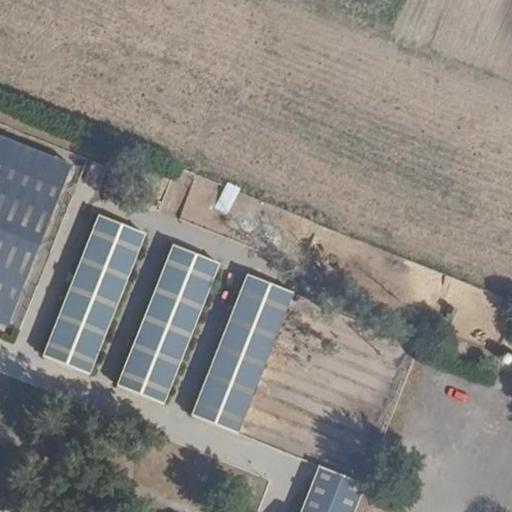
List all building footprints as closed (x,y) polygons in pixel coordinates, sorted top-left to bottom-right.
[(73,165),(0,136),(0,323),(8,327),(73,165)] [(42,356),(91,374),(143,230),(94,212),(42,356)] [(168,242),(117,386),(166,403),(217,260),(168,242)] [(191,415),(239,433),(292,290),(244,272),(191,415)] [(355,511),(367,483),(320,465),(301,511),(355,511)] [(231,499),(255,508),(264,484),(240,475),(231,499)]
